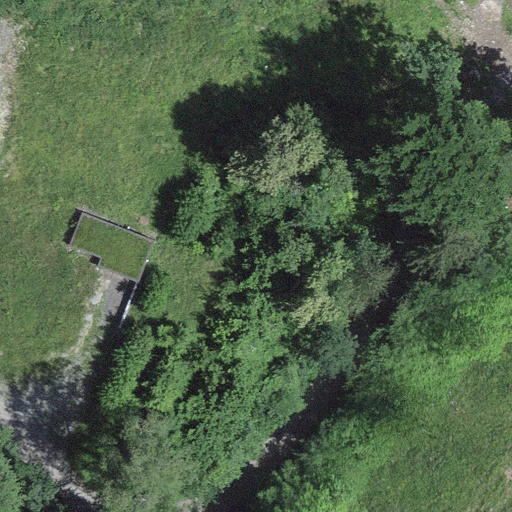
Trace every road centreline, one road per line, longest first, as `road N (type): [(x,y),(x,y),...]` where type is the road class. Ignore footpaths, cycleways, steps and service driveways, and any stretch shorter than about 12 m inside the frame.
road 1 (track): [(511,88),(491,99),(296,431),(224,505),(202,511)]
road 2 (track): [(119,511),(79,504),(0,425)]
